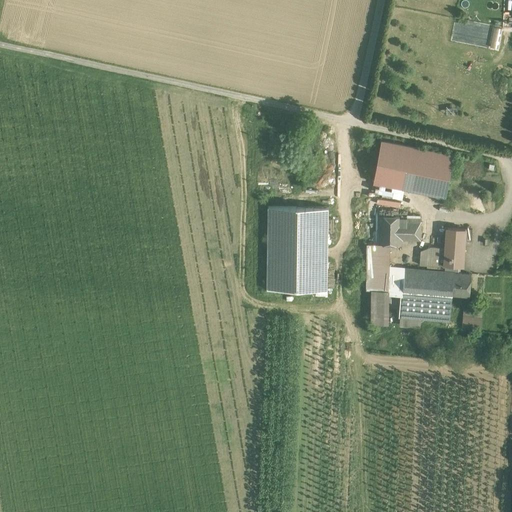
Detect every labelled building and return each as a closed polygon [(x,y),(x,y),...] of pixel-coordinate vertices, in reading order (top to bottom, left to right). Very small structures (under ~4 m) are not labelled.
[(452,195),(459,151),(383,140),(376,183),(452,195)] [(327,289),(328,208),(268,207),(267,289),(327,289)] [(399,217),(379,216),(378,244),(388,245),(402,245),(402,240),(399,219),(399,217)] [(407,219),(399,219),(402,240),(408,240),(414,240),(420,240),(421,222),(407,222),(407,219)] [(445,265),(459,267),(463,267),(464,241),(465,229),(447,227),(446,248),(445,265)] [(388,291),(388,245),(378,244),(368,244),(367,290),(372,290),(388,291)] [(445,265),(446,248),(431,247),(412,255),(412,263),(445,265)] [(454,272),(445,272),(404,269),(402,296),(403,296),(402,314),(401,314),(401,315),(400,324),(420,326),(421,316),(450,318),(451,299),(452,300),(452,295),(454,272)] [(452,295),(470,296),(471,274),(458,273),(454,272),(452,295)] [(387,323),(388,291),(372,290),(371,323),(387,323)] [(482,310),(464,309),(463,330),(481,331),(482,310)]
